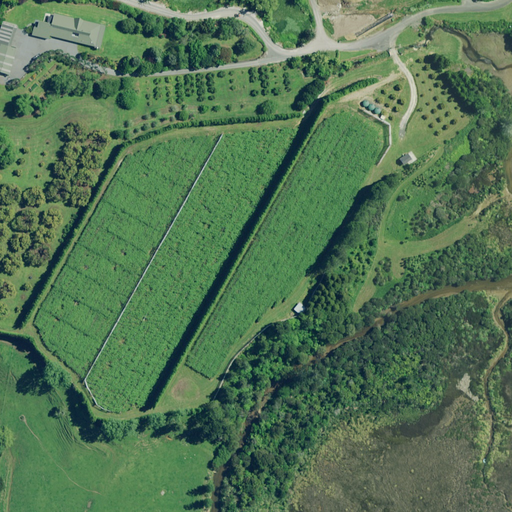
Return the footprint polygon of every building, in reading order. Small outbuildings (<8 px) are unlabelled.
[(105,26),(54,14),(52,25),(36,21),(32,35),(49,40),(50,36),(99,48),(105,26)] [(0,44),(11,48),(16,29),(2,25),(1,31),(0,33),(0,44)] [(11,48),(0,44),(0,72),(9,75),(16,50),(11,48)] [(413,161),(408,154),(400,159),(405,166),(413,161)] [(305,308),(299,303),(293,310),(300,315),(305,308)]
